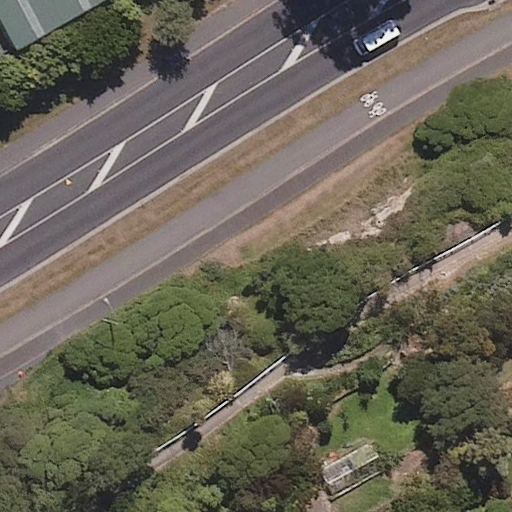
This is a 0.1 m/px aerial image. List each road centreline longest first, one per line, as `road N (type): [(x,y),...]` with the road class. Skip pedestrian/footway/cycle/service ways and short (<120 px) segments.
road 1 (secondary): [(439,0),(0,267)]
road 2 (secondary): [(0,199),(314,0)]
